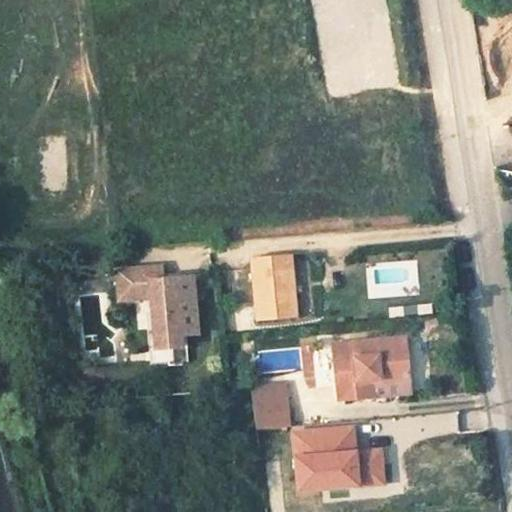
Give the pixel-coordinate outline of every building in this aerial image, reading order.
[(251,260),(256,323),(297,319),(291,256),(251,260)] [(187,278),(152,281),(151,268),(105,272),(108,302),(143,299),(148,350),(174,348),(173,336),(192,334),(187,278)] [(6,281),(0,282),(0,314),(13,311),(6,281)] [(338,406),(375,402),(374,392),(373,385),(408,382),(405,344),(333,351),(338,406)] [(408,382),(373,385),(374,392),(409,388),(408,382)] [(248,390),(257,453),(276,451),(275,445),(287,444),(280,385),(248,390)] [(298,497),(299,511),(335,511),(333,493),(339,493),(334,443),(290,448),(296,497),(298,497)]
